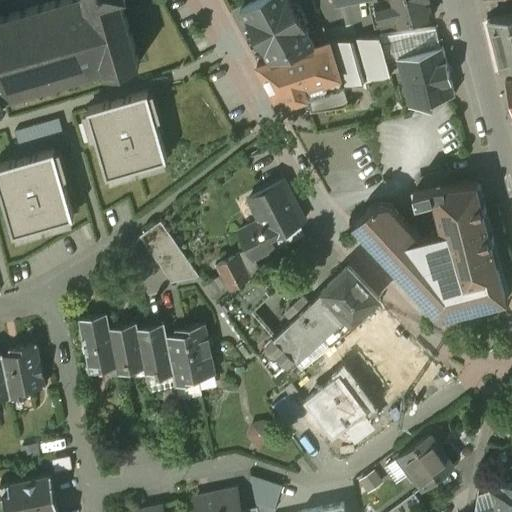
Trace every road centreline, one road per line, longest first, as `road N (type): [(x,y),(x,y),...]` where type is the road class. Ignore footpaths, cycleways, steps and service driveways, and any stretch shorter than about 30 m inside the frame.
road 1 (residential): [(204,0),(318,199),(433,317),(477,347),(511,349)]
road 2 (residential): [(511,223),(460,0)]
road 3 (residential): [(51,292),(94,491)]
road 4 (residential): [(94,491),(232,462)]
road 5 (residential): [(51,292),(151,213)]
